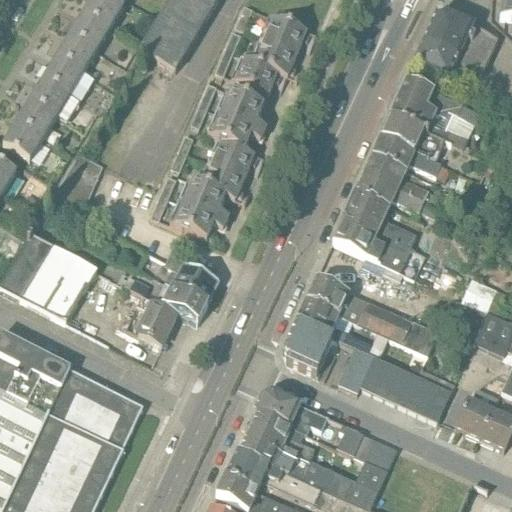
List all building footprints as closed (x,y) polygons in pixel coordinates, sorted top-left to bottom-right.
[(93,0),(82,19),(110,36),(124,13),(101,0),(93,0)] [(174,0),(140,58),(174,79),(221,0),(174,0)] [(511,25),(511,0),(500,0),(498,25),(511,25)] [(234,35),(242,39),(252,16),(244,13),(234,35)] [(473,99),(497,46),(473,31),(472,30),(471,30),(445,18),(444,18),(436,21),(413,72),(473,99)] [(69,41),(97,58),(110,36),(82,19),(69,41)] [(259,45),(295,61),(305,39),(269,23),(259,45)] [(223,59),(231,63),(240,42),(231,38),(223,59)] [(55,63),(83,80),(97,58),(69,41),(55,63)] [(249,67),(276,79),(286,83),(295,61),(259,45),(249,67)] [(214,80),(222,83),(231,63),(223,59),(214,80)] [(42,85),(70,102),(83,80),(55,63),(42,85)] [(276,79),(249,67),(240,63),(230,86),(267,102),(276,79)] [(29,107),(56,124),(70,102),(42,85),(29,107)] [(389,123),(444,148),(455,153),(458,144),(431,132),(436,121),(440,123),(442,117),(457,123),(462,112),(406,87),(389,123)] [(199,111),(207,114),(216,94),(208,91),(199,111)] [(219,122),(262,140),(265,133),(255,129),(262,113),(229,99),(219,122)] [(16,128),(43,145),(56,124),(29,107),(16,128)] [(190,132),(198,135),(207,114),(199,111),(190,132)] [(215,147),(243,158),(249,143),(259,147),(262,140),(219,122),(209,145),(215,147)] [(435,169),(444,148),(389,123),(379,145),(435,169)] [(43,145),(16,128),(2,151),(29,168),(43,145)] [(177,159),(185,162),(192,146),(184,142),(177,159)] [(449,176),(435,169),(379,145),(371,162),(406,178),(409,171),(444,187),(449,176)] [(206,169),(243,185),(253,162),(243,158),(215,147),(206,169)] [(170,175),(178,179),(185,162),(177,159),(170,175)] [(102,172),(78,161),(70,173),(97,185),(102,172)] [(362,181),(429,212),(434,201),(402,187),(404,185),(413,189),(414,187),(430,194),(432,189),(406,178),(371,162),(362,181)] [(0,200),(1,201),(15,178),(0,168),(0,200)] [(197,191),(224,203),(234,208),(243,185),(206,169),(197,191)] [(97,185),(70,174),(63,185),(91,197),(97,185)] [(439,216),(429,212),(362,181),(354,199),(389,215),(393,208),(419,220),(419,218),(434,225),(439,216)] [(158,204),(166,207),(175,186),(167,183),(158,204)] [(91,197),(63,185),(56,197),(86,210),(91,197)] [(182,211),(225,229),(228,223),(218,218),(224,203),(197,191),(191,188),(182,211)] [(86,210),(56,197),(51,205),(81,222),(86,210)] [(343,224),(410,255),(416,242),(384,228),(389,215),(354,199),(343,224)] [(437,215),(446,219),(453,203),(445,199),(437,215)] [(149,225),(158,228),(166,207),(158,204),(149,225)] [(222,236),(225,229),(182,211),(172,234),(205,248),(212,232),(222,236)] [(399,280),(410,255),(343,224),(331,249),(399,280)] [(29,243),(0,290),(0,296),(65,329),(97,278),(29,243)] [(172,291),(208,309),(218,290),(185,273),(187,270),(181,266),(185,258),(174,252),(162,272),(177,281),(172,291)] [(135,285),(129,296),(144,303),(149,293),(135,285)] [(306,307),(346,327),(427,363),(438,339),(410,327),(316,286),(306,307)] [(196,331),(208,309),(172,291),(165,288),(158,300),(164,304),(160,312),(176,320),(196,331)] [(500,326),(511,301),(498,295),(487,321),(500,326)] [(176,320),(160,312),(160,313),(140,303),(135,313),(147,319),(137,341),(161,352),(176,320)] [(353,356),(367,361),(371,351),(341,338),(346,327),(306,307),(295,329),(331,347),(353,356)] [(511,331),(500,326),(487,321),(477,338),(472,350),(503,365),(502,367),(511,372),(511,331)] [(331,347),(295,329),(282,358),(286,370),(315,382),(331,347)] [(0,339),(0,511),(96,511),(122,458),(121,457),(142,414),(69,377),(70,376),(0,339)] [(356,401),(359,395),(373,363),(367,361),(353,356),(337,392),(356,401)] [(384,368),(373,363),(359,395),(370,400),(384,368)] [(395,373),(384,368),(370,400),(381,405),(395,373)] [(406,378),(395,373),(381,405),(392,410),(406,378)] [(511,373),(500,400),(511,405),(511,373)] [(417,383),(406,378),(392,410),(403,414),(417,383)] [(428,388),(417,383),(403,414),(414,419),(428,388)] [(439,393),(428,388),(414,419),(425,424),(439,393)] [(450,398),(439,393),(425,424),(436,429),(450,398)] [(478,446),(493,416),(497,405),(475,396),(470,406),(468,404),(454,435),(478,446)] [(309,433),(320,438),(325,426),(270,401),(261,404),(254,420),(257,421),(302,441),(303,441),(305,442),(309,433)] [(511,424),(493,416),(478,446),(503,458),(511,437),(511,424)] [(248,441),(308,468),(311,461),(314,456),(299,450),(302,441),(257,421),(256,424),(254,423),(252,425),(250,430),(250,432),(252,433),(248,441)] [(361,443),(338,432),(335,439),(342,442),(336,456),(352,463),(361,443)] [(362,468),(353,488),(308,468),(248,441),(245,439),(236,458),(353,511),(372,511),(387,479),(386,479),(375,474),(365,469),(362,468)] [(363,444),(361,443),(352,463),(362,468),(365,469),(374,448),(363,443),(363,444)] [(385,453),(374,448),(365,469),(375,474),(385,453)] [(395,458),(385,453),(375,474),(386,479),(395,458)] [(224,484),(258,499),(262,490),(310,511),(353,511),(236,458),(224,484)] [(259,511),(253,508),(258,499),(224,484),(215,505),(229,511),(285,511),(263,502),(259,511)]
